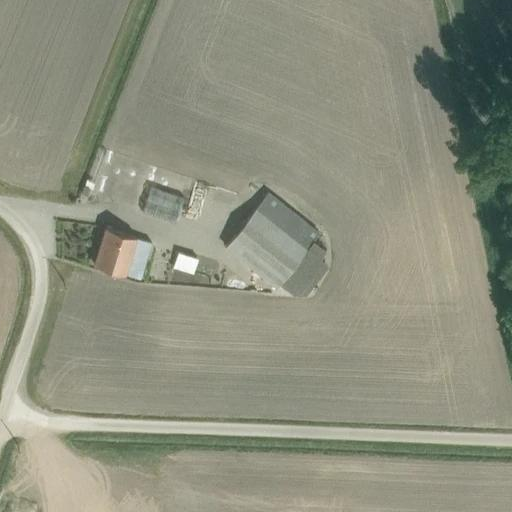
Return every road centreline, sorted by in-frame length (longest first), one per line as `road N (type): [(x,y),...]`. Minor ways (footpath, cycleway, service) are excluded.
road 1 (unclassified): [(2,411),(511,436)]
road 2 (unclassified): [(2,411),(39,287),(37,255),(21,220),(0,203)]
